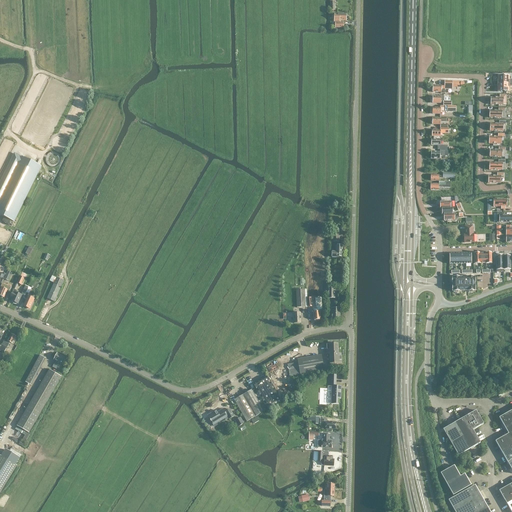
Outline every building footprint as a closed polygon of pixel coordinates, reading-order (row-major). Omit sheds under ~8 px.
[(342,21),(346,21),(346,15),(335,15),(334,22),(336,22),(335,28),(343,28),(343,24),(342,24),(342,21)] [(497,92),(509,92),(509,86),(511,86),(511,79),(509,80),(510,76),(498,76),(497,82),(495,82),(495,86),(497,86),(497,92)] [(433,89),(433,91),(433,92),(433,93),(441,93),(441,94),(445,94),(445,89),(452,90),(452,86),(452,82),(445,82),(445,86),(433,86),(433,89)] [(444,106),(447,107),(451,107),(451,102),(444,102),(444,96),(441,96),(441,98),(433,97),(433,105),(441,105),(441,104),(443,104),(443,106),(444,106)] [(444,112),(444,106),(443,106),(440,106),(440,108),(433,108),(433,115),(440,115),(440,112),(444,112)] [(446,121),(447,118),(441,118),(441,119),(433,119),(432,125),(440,125),(440,128),(447,128),(448,125),(440,125),(440,121),(446,121)] [(434,137),(433,140),(440,140),(440,139),(442,139),(442,137),(440,137),(440,133),(448,134),(448,128),(440,128),(440,131),(432,130),(432,136),(434,137)] [(440,140),(433,140),(432,140),(432,146),(438,146),(438,150),(440,150),(440,151),(447,151),(447,146),(440,146),(440,140)] [(448,156),(448,151),(440,151),(440,153),(431,152),(431,159),(440,159),(440,156),(448,156)] [(42,166),(16,152),(0,183),(0,226),(9,231),(42,166)] [(438,166),(432,166),(432,172),(434,172),(447,172),(447,166),(445,166),(445,164),(438,164),(438,166)] [(434,172),(433,178),(440,178),(440,180),(446,180),(446,178),(447,178),(447,172),(434,172)] [(450,188),(450,182),(439,182),(439,184),(431,184),(431,190),(439,190),(439,188),(450,188)] [(494,200),(494,207),(501,207),(501,210),(505,210),(505,207),(507,207),(507,200),(494,200)] [(511,215),(504,216),(504,213),(497,213),(497,223),(511,222),(511,215)] [(473,234),(473,226),(465,227),(465,231),(466,231),(466,235),(464,235),(465,243),(474,242),(474,234),(473,234)] [(511,226),(503,226),(504,236),(506,236),(511,235),(511,228),(511,229),(511,226)] [(341,258),(342,253),(343,253),(343,249),(342,249),(342,245),(339,245),(339,230),(334,230),(333,242),(337,242),(337,253),(332,252),(332,257),(341,258)] [(10,281),(13,273),(8,271),(5,279),(10,281)] [(64,281),(56,277),(47,298),(54,302),(64,281)] [(475,291),(475,277),(452,278),(452,292),(475,291)] [(328,298),(336,298),(336,288),(328,288),(328,298)] [(13,302),(14,303),(15,304),(16,303),(18,304),(21,295),(16,293),(17,291),(14,290),(10,298),(13,299),(12,302),(13,302)] [(305,290),(296,290),(297,308),(306,307),(305,290)] [(27,293),(25,298),(27,299),(23,306),(30,309),(35,299),(29,296),(30,294),(27,293)] [(308,307),(318,306),(317,296),(311,296),(311,298),(307,298),(308,307)] [(340,320),(341,309),(332,309),(332,320),(340,320)] [(7,348),(10,342),(12,344),(16,337),(11,335),(8,341),(5,339),(2,345),(7,348)] [(330,364),(342,364),(341,354),(338,354),(338,344),(326,344),(327,354),(330,354),(330,364)] [(56,369),(62,356),(57,354),(54,360),(57,362),(55,364),(54,364),(53,367),(56,369)] [(322,355),(298,360),(298,362),(287,364),(290,376),(324,370),(322,355)] [(46,359),(40,356),(25,382),(31,385),(46,359)] [(62,356),(56,369),(58,370),(60,367),(61,364),(63,365),(67,358),(62,356)] [(50,370),(28,409),(18,427),(30,434),(62,377),(50,370)] [(330,375),(329,386),(330,387),(332,387),(331,404),(338,404),(339,397),(341,397),(341,386),(336,386),(337,375),(330,375)] [(234,405),(236,403),(247,422),(281,402),(267,377),(254,384),(256,388),(252,391),(252,390),(234,400),(232,402),(234,405)] [(220,420),(220,421),(227,417),(229,420),(234,416),(230,410),(225,412),(223,409),(218,413),(217,411),(208,416),(213,424),(220,420)] [(506,429),(511,425),(511,410),(499,418),(506,429)] [(462,437),(473,430),(484,424),(476,411),(454,423),(462,437)] [(235,421),(239,427),(244,423),(241,417),(235,421)] [(336,429),(336,425),(336,423),(327,422),(327,419),(320,419),(320,424),(326,425),(326,429),(336,429)] [(451,443),(462,437),(454,423),(443,429),(451,443)] [(480,443),(473,430),(462,437),(470,450),(480,443)] [(332,448),(332,441),(329,441),(329,434),(323,434),(323,441),(322,441),(322,448),(332,448)] [(511,446),(511,439),(509,434),(508,434),(496,442),(502,453),(511,446)] [(470,450),(462,437),(451,443),(459,456),(470,450)] [(511,446),(502,453),(508,463),(511,461),(511,446)] [(1,456),(0,455),(0,494),(17,466),(16,465),(20,458),(5,449),(1,456)] [(334,466),(334,460),(332,460),(333,456),(325,456),(325,452),(319,452),(318,462),(324,462),(324,466),(334,466)] [(447,484),(460,477),(454,466),(441,474),(447,484)] [(460,477),(447,484),(453,496),(471,485),(465,474),(460,477)] [(325,489),(325,490),(334,491),(335,484),(331,484),(331,480),(325,480),(325,484),(327,484),(327,489),(325,489)] [(511,501),(511,487),(510,485),(499,491),(507,504),(511,501)] [(455,511),(481,497),(475,486),(449,501),(455,511)] [(322,504),(322,506),(331,507),(331,501),(330,501),(331,497),(334,497),(334,491),(325,490),(324,501),(322,501),(322,504)] [(300,503),(310,500),(308,494),(298,496),(300,503)] [(455,511),(479,511),(488,508),(481,497),(455,511)]
